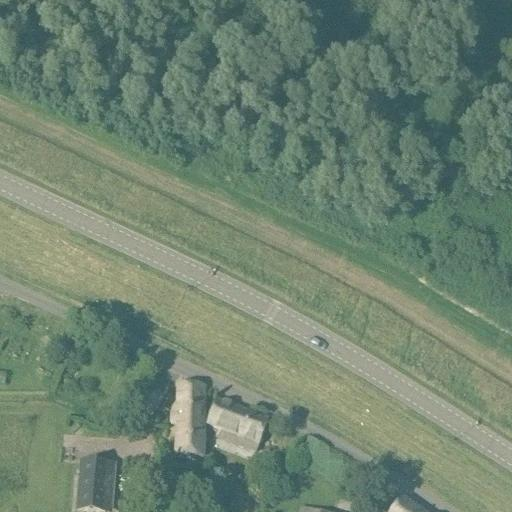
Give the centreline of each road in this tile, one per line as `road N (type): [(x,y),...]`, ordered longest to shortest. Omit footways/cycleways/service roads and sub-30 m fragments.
road 1 (tertiary): [(511,461),(283,320),(0,187)]
road 2 (residential): [(431,511),(277,412),(0,284)]
